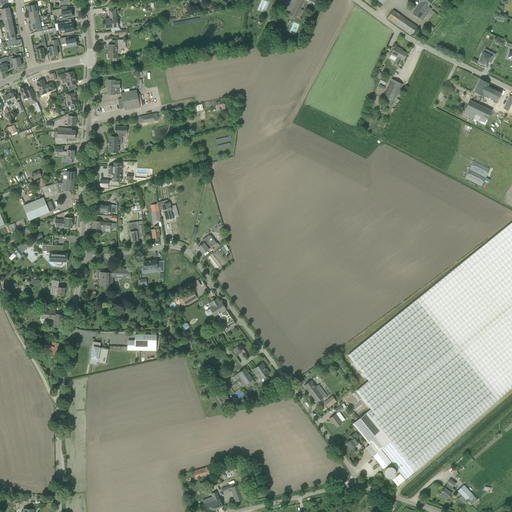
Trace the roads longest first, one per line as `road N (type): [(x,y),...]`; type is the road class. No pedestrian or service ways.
road 1 (unclassified): [(358,482),(184,249),(81,257)]
road 2 (tertiary): [(57,511),(61,380),(81,257)]
road 3 (tertiary): [(81,257),(90,58)]
road 4 (unclassified): [(511,91),(353,0)]
road 5 (track): [(405,501),(511,406)]
road 6 (track): [(0,287),(59,404)]
